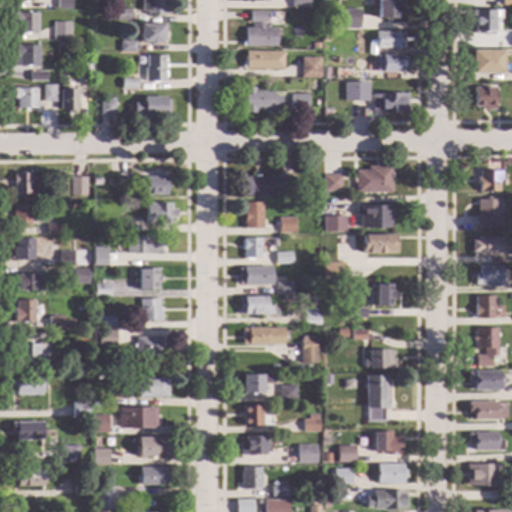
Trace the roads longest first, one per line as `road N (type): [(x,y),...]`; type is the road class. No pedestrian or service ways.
road 1 (residential): [(511,142),(0,146)]
road 2 (residential): [(206,0),(204,511)]
road 3 (residential): [(435,0),(434,511)]
